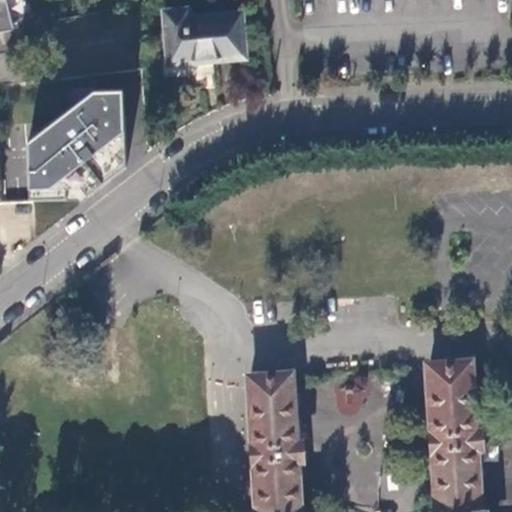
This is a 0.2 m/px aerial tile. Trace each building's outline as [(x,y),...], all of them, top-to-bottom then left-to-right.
[(0,0),(0,35),(15,33),(6,0),(0,0)] [(137,0),(122,0),(124,12),(139,9),(137,0)] [(204,80),(204,84),(214,83),(212,61),(244,58),(241,15),(189,19),(189,10),(164,12),(165,30),(159,31),(162,75),(192,73),(192,81),(204,80)] [(28,50),(25,31),(15,33),(0,35),(0,55),(22,51),(28,50)] [(0,81),(26,78),(22,51),(0,55),(0,81)] [(29,142),(30,201),(33,201),(80,200),(126,169),(122,92),(92,93),(29,142)] [(18,200),(0,201),(0,217),(19,215),(18,200)] [(299,511),(296,463),(303,463),(302,446),(296,446),(291,376),(249,379),(254,449),(253,449),(254,466),(255,466),(258,511),(479,511),(476,451),(482,450),(481,433),(475,433),(471,364),(429,367),(433,437),(432,437),(433,454),(434,454),(437,511),(299,511)]
